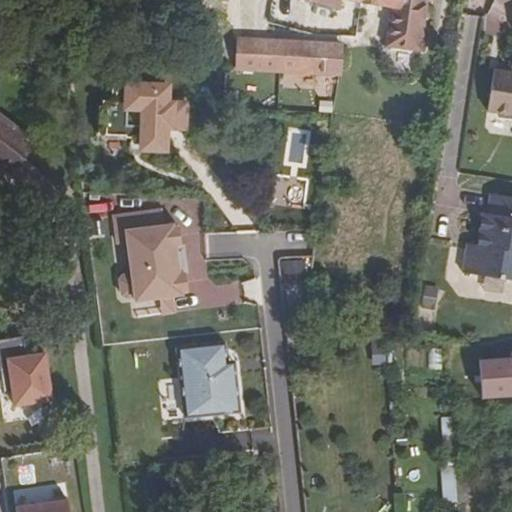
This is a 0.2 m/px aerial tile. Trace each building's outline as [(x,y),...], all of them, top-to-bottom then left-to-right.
[(304,0),(339,10),(340,0),(341,0),(390,10),(385,46),(394,48),(398,0),(304,0)] [(421,52),(424,31),(428,0),(398,0),(394,48),(421,52)] [(247,71),(246,39),(239,39),(238,67),(237,71),(247,71)] [(331,74),(336,74),(338,75),(342,44),(246,39),(247,71),(331,74)] [(511,60),(511,61),(511,64),(511,79),(507,86),(499,76),(497,76),(492,114),(500,115),(504,120),(511,121),(511,60)] [(507,86),(511,79),(511,77),(499,76),(507,86)] [(128,94),(132,89),(118,88),(117,106),(125,106),(125,100),(128,94)] [(173,107),(174,90),(132,89),(128,94),(125,100),(125,106),(117,106),(108,106),(108,110),(101,109),(101,138),(104,138),(128,139),(128,140),(134,140),(134,147),(144,147),(144,152),(169,154),(171,131),(190,132),(192,108),(173,107)] [(0,165),(14,176),(41,146),(0,114),(0,165)] [(460,279),(511,286),(511,202),(488,199),(485,219),(479,218),(475,239),(482,240),(481,250),(474,250),(465,248),(460,279)] [(136,294),(136,298),(160,295),(174,293),(184,292),(183,289),(188,288),(186,270),(181,270),(180,265),(178,248),(177,243),(182,242),(180,224),(175,224),(173,222),(163,223),(161,207),(114,213),(116,230),(126,229),(127,239),(128,258),(130,272),(121,273),(119,277),(121,293),(126,296),(136,294)] [(127,239),(126,229),(116,230),(117,240),(127,239)] [(482,240),(475,239),(474,250),(481,250),(482,240)] [(278,259),(282,291),(311,287),(306,255),(278,259)] [(174,293),(160,295),(163,311),(176,309),(174,293)] [(179,346),(187,413),(222,409),(221,404),(240,402),(236,370),(228,371),(226,361),(228,360),(226,341),(179,346)] [(429,349),(429,369),(441,370),(442,349),(429,349)] [(47,353),(3,357),(7,409),(51,406),(47,353)] [(69,511),(69,502),(11,504),(11,511),(69,511)]
